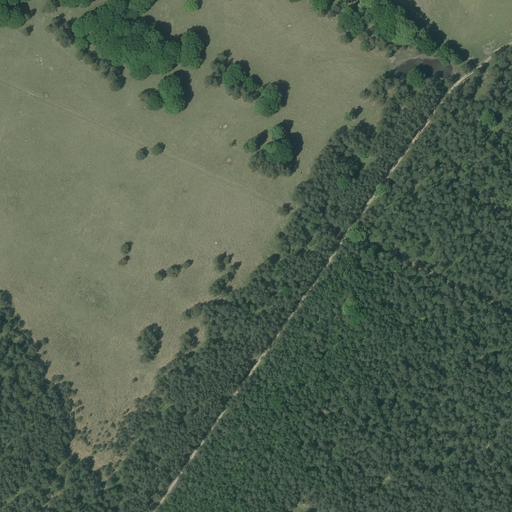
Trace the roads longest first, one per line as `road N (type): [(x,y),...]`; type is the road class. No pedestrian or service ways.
road 1 (track): [(152,511),(461,77),(511,43)]
road 2 (track): [(347,234),(511,314)]
